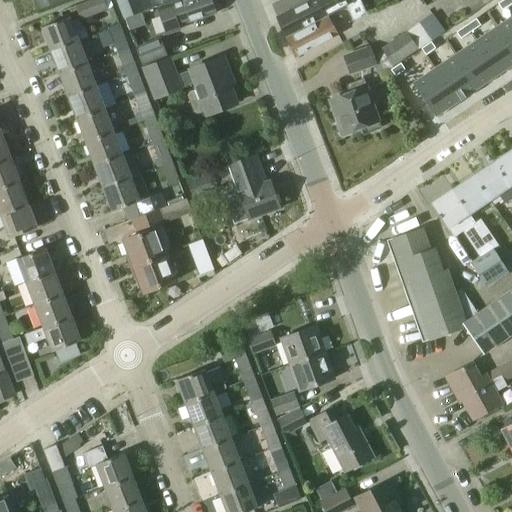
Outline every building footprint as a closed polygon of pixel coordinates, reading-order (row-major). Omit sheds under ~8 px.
[(80,20),(107,10),(106,8),(113,6),(110,0),(87,0),(74,5),(80,20)] [(143,11),(139,0),(115,0),(123,19),(143,11)] [(185,0),(158,10),(166,36),(180,30),(179,26),(216,13),(215,11),(218,7),(215,0),(185,0)] [(310,0),(278,17),(277,17),(285,36),(322,17),(327,14),(345,5),(352,21),(367,15),(359,0),(353,0),(352,0),(351,0),(310,0)] [(509,0),(503,0),(498,4),(502,11),(511,4),(509,0)] [(375,66),(374,66),(377,75),(389,68),(390,69),(445,31),(432,13),(381,48),(382,50),(373,54),(372,55),(375,66)] [(42,26),(51,50),(79,40),(87,37),(84,27),(76,30),(70,15),(42,26)] [(511,16),(497,27),(511,49),(511,16)] [(293,58),(337,33),(328,17),(286,38),(293,58)] [(466,26),(470,32),(480,26),(475,19),(466,26)] [(119,24),(108,28),(116,51),(128,46),(119,24)] [(466,26),(456,32),(460,39),(470,32),(466,26)] [(511,49),(497,27),(476,41),(498,74),(511,65),(511,49)] [(142,65),(167,56),(161,39),(136,48),(142,65)] [(88,62),(79,40),(51,50),(59,73),(88,62)] [(476,41),(455,55),(477,89),(498,74),(476,41)] [(431,42),(421,49),(425,56),(435,49),(431,42)] [(349,75),(374,66),(375,66),(372,55),(373,54),(369,45),(342,55),(349,75)] [(120,77),(126,75),(125,74),(137,69),(128,46),(116,51),(122,66),(117,68),(120,77)] [(455,55),(434,69),(456,103),(477,89),(455,55)] [(224,57),(191,69),(191,70),(177,75),(170,56),(141,68),(154,101),(183,89),(182,87),(195,82),(197,87),(189,91),(187,95),(193,112),(197,113),(206,110),(208,115),(238,103),(227,75),(231,73),(224,57)] [(88,62),(59,73),(68,96),(97,85),(88,62)] [(400,64),(390,70),(395,77),(405,70),(400,64)] [(134,97),(145,93),(137,69),(125,74),(126,75),(134,97)] [(434,69),(412,84),(435,117),(456,103),(434,69)] [(364,134),(381,128),(364,79),(348,84),(351,92),(331,99),(343,134),(362,127),(364,134)] [(97,85),(68,96),(77,118),(105,108),(97,85)] [(138,122),(143,120),(143,119),(154,115),(145,93),(134,97),(140,112),(134,114),(138,122)] [(105,108),(77,118),(86,141),(114,130),(105,108)] [(152,142),(163,138),(154,115),(143,119),(143,120),(152,142)] [(114,130),(86,141),(94,164),(123,153),(114,130)] [(4,134),(0,135),(0,160),(12,156),(4,134)] [(157,168),(161,166),(160,165),(172,161),(163,138),(152,142),(159,161),(155,163),(157,168)] [(511,151),(495,163),(511,187),(511,151)] [(130,152),(123,154),(123,153),(94,164),(103,187),(132,176),(132,177),(138,174),(130,152)] [(250,218),(280,207),(271,181),(266,183),(256,155),(216,170),(221,184),(232,180),(237,194),(240,192),(250,218)] [(12,156),(0,160),(0,187),(21,179),(12,156)] [(511,187),(495,163),(474,176),(490,199),(498,194),(505,203),(511,199),(511,198),(511,187)] [(132,176),(103,187),(112,210),(124,206),(141,199),(149,196),(140,174),(138,174),(132,177),(132,176)] [(474,176),(454,190),(470,213),(490,199),(474,176)] [(21,179),(0,187),(0,210),(1,214),(30,203),(21,179)] [(433,204),(432,205),(447,227),(454,237),(471,225),(472,224),(475,222),(469,213),(470,213),(454,190),(433,204)] [(141,199),(124,206),(129,219),(165,206),(160,192),(149,196),(141,199)] [(134,265),(168,253),(158,228),(165,225),(164,223),(192,212),(186,198),(167,206),(131,219),(137,236),(125,240),(134,265)] [(1,214),(0,214),(0,228),(6,226),(10,238),(39,227),(30,203),(1,214)] [(472,224),(471,225),(479,238),(489,232),(480,219),(475,222),(472,224)] [(484,353),(511,334),(511,288),(477,312),(461,289),(455,293),(445,264),(441,265),(435,249),(431,250),(423,228),(388,240),(404,286),(410,284),(429,339),(466,326),(484,353)] [(479,238),(471,243),(472,245),(479,256),(486,252),(488,251),(492,248),(497,244),(489,232),(479,238)] [(213,268),(202,240),(188,245),(199,273),(213,268)] [(497,244),(492,248),(503,266),(507,263),(509,262),(497,244)] [(27,281),(55,271),(46,247),(18,258),(27,281)] [(479,256),(471,262),(487,286),(507,272),(503,266),(492,248),(488,251),(486,252),(479,256)] [(168,253),(134,265),(144,293),(178,280),(168,253)] [(35,304),(64,293),(55,271),(27,281),(35,304)] [(64,293),(35,304),(44,327),(72,316),(64,293)] [(4,316),(0,317),(0,338),(2,344),(13,339),(4,316)] [(53,351),(82,340),(72,316),(44,327),(24,334),(28,345),(48,337),(53,351)] [(282,339),(291,365),(325,352),(316,326),(282,339)] [(254,353),(276,344),(271,332),(249,340),(254,353)] [(2,344),(17,382),(32,376),(17,338),(13,339),(2,344)] [(219,349),(224,363),(234,359),(243,381),(254,377),(241,341),(219,349)] [(301,391),(335,378),(325,352),(291,365),(301,391)] [(472,362),(446,377),(454,393),(457,391),(473,419),(502,403),(496,392),(495,391),(502,387),(500,383),(511,376),(511,359),(486,374),(480,377),(472,362)] [(204,369),(176,380),(185,404),(213,393),(224,389),(221,378),(209,382),(205,372),(204,369)] [(0,401),(16,396),(6,372),(5,372),(0,373),(0,401)] [(254,377),(243,381),(251,404),(263,399),(254,377)] [(276,416),(299,407),(294,391),(270,400),(276,416)] [(213,393),(185,404),(193,426),(221,415),(213,393)] [(263,399),(251,404),(260,427),(272,422),(263,399)] [(300,407),(277,419),(287,441),(296,436),(293,430),(307,423),(300,407)] [(346,472),(374,457),(364,437),(360,439),(347,415),(341,418),(335,407),(309,420),(320,441),(328,437),(346,472)] [(221,415),(193,426),(202,449),(230,438),(221,415)] [(511,421),(501,428),(511,448),(511,421)] [(272,422),(260,427),(269,450),(280,445),(272,422)] [(230,438),(202,449),(211,472),(239,461),(230,438)] [(55,444),(45,448),(43,449),(52,471),(64,466),(55,444)] [(280,445),(269,450),(277,473),(289,468),(280,445)] [(87,469),(96,465),(105,488),(133,477),(124,454),(106,461),(101,447),(81,454),(87,469)] [(239,461),(211,472),(220,495),(248,484),(239,461)] [(65,466),(64,467),(64,466),(52,471),(52,472),(51,473),(62,502),(63,501),(64,504),(75,499),(77,498),(65,466)] [(30,490),(39,487),(47,507),(55,504),(56,504),(47,479),(45,480),(40,468),(24,474),(30,490)] [(278,508),(301,499),(289,468),(277,473),(284,490),(273,494),(278,508)] [(133,477),(105,488),(113,510),(141,499),(133,477)] [(363,511),(400,511),(393,496),(395,495),(388,481),(356,498),(363,511)] [(245,511),(257,508),(257,507),(265,503),(262,494),(253,497),(248,484),(220,495),(226,511),(245,511)] [(325,511),(341,511),(354,505),(344,486),(319,499),(325,511)] [(0,511),(12,511),(7,495),(0,498),(0,511)] [(63,501),(62,502),(65,511),(79,511),(75,499),(64,504),(63,501)] [(113,510),(108,511),(145,511),(141,499),(113,510)]
